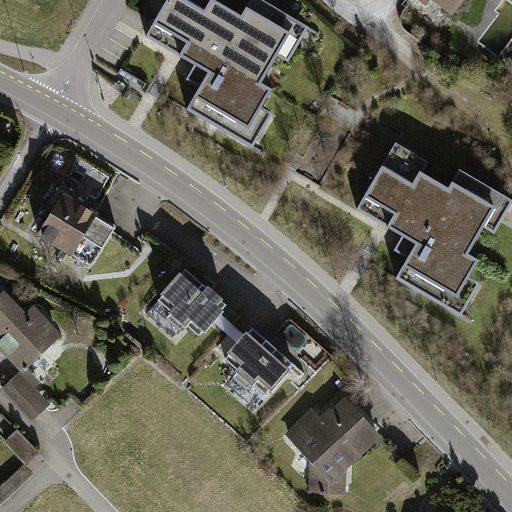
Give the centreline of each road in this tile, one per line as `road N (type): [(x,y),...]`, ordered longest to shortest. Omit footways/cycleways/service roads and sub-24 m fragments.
road 1 (secondary): [(511,506),(278,270),(160,179),(51,114)]
road 2 (residential): [(338,0),(502,143)]
road 3 (residential): [(51,114),(115,0)]
